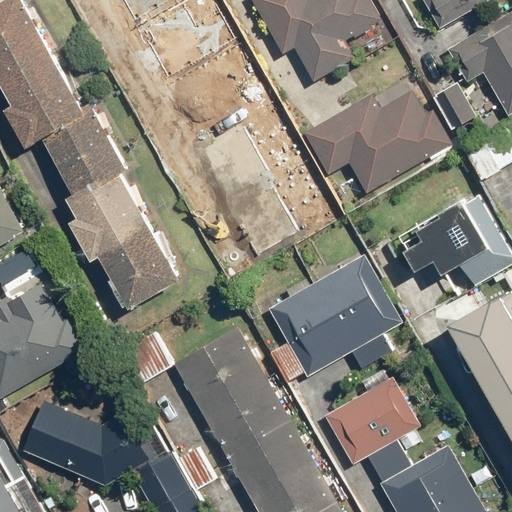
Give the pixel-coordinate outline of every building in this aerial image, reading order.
[(95,98),(87,103),(27,0),(3,0),(0,2),(0,70),(18,101),(10,106),(32,145),(47,136),(78,190),(70,194),(82,215),(73,220),(96,259),(104,254),(134,306),(186,275),(126,171),(134,166),(95,98)] [(208,0),(128,0),(130,4),(114,12),(137,55),(175,35),(194,69),(236,47),(227,30),(238,24),(226,2),(214,9),(208,0)] [(257,0),(288,52),(297,46),(317,80),(359,56),(349,39),(385,17),(375,0),(257,0)] [(489,0),(427,0),(444,27),(489,0)] [(511,112),(511,10),(450,46),(470,80),(486,70),(511,113),(511,112)] [(478,114),(460,82),(439,94),(457,126),(478,114)] [(184,84),(145,108),(172,150),(211,126),(184,84)] [(383,105),(376,92),(309,130),(332,172),(353,161),(370,191),(456,142),(437,107),(429,111),(415,87),(383,105)] [(511,162),(511,133),(510,130),(470,152),(484,177),(511,162)] [(0,245),(32,228),(0,172),(0,245)] [(511,263),(511,246),(480,190),(444,210),(446,214),(423,226),(429,237),(409,248),(421,269),(440,258),(448,271),(464,262),(476,284),(511,263)] [(408,321),(368,251),(271,306),(311,376),(408,321)] [(10,295),(0,300),(0,312),(2,315),(0,316),(0,396),(89,346),(73,317),(67,320),(45,282),(13,300),(10,295)] [(511,305),(469,329),(511,406),(511,305)] [(350,511),(244,325),(178,362),(263,511),(350,511)] [(176,364),(159,330),(119,351),(137,385),(176,364)] [(425,424),(397,373),(328,412),(356,463),(425,424)] [(104,421),(44,398),(24,448),(109,482),(154,457),(126,409),(104,421)] [(492,511),(452,441),(383,480),(400,511),(492,511)] [(210,511),(174,450),(137,471),(160,511),(210,511)] [(29,511),(0,460),(0,511),(29,511)]
